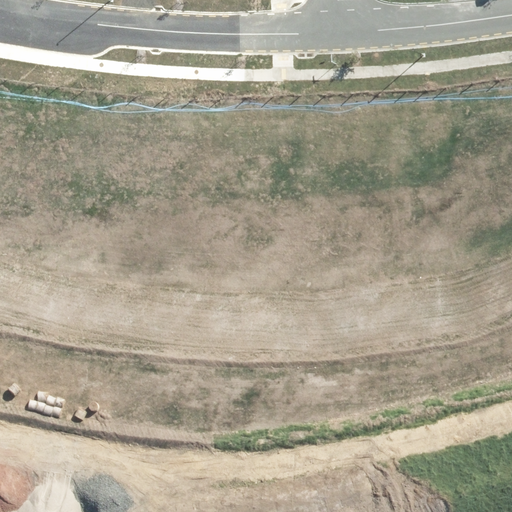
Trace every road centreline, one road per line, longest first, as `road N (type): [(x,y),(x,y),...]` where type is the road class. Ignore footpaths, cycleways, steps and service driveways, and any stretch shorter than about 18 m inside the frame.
road 1 (residential): [(0,14),(99,27),(337,26)]
road 2 (residential): [(337,26),(511,10)]
